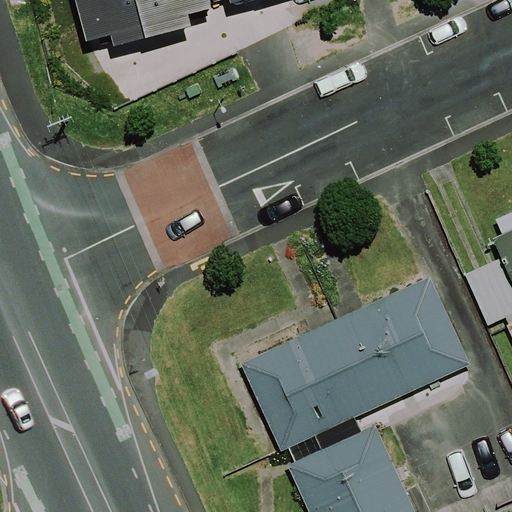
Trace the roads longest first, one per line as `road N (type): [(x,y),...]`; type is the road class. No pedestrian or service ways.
road 1 (residential): [(4,290),(511,51)]
road 2 (trunk): [(106,511),(4,290)]
